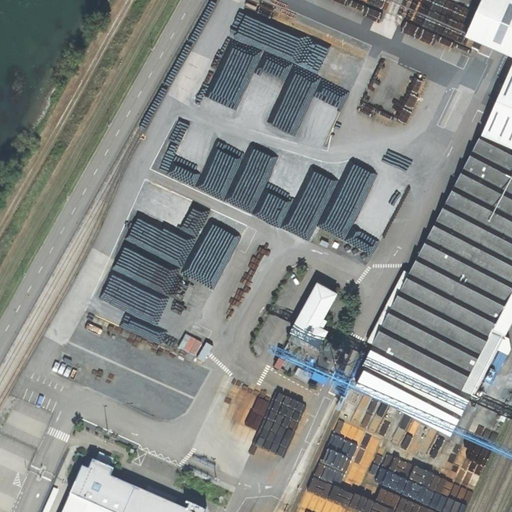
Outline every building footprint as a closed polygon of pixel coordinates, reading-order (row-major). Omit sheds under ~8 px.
[(511,0),(481,0),(466,35),(511,54),(511,0)] [(511,66),(483,134),(481,133),(409,273),(404,270),(367,341),(373,344),(363,364),(366,366),(356,386),(451,435),(472,395),(473,395),(498,348),(500,349),(508,353),(510,350),(509,338),(504,336),(511,321),(511,66)] [(161,275),(147,284),(158,301),(165,296),(169,300),(168,301),(174,311),(180,307),(176,302),(190,293),(182,281),(176,285),(170,276),(165,279),(161,275)] [(337,293),(318,283),(291,331),(319,346),(327,331),(323,328),(327,321),(323,318),(337,293)] [(492,385),(508,353),(500,349),(484,381),(492,385)] [(293,362),(291,357),(283,352),(275,365),(287,372),(293,362)] [(299,369),(295,375),(307,382),(310,375),(299,369)] [(82,467),(69,495),(107,511),(205,511),(189,505),(186,511),(110,477),(113,470),(92,461),(88,470),(82,467)] [(107,511),(69,495),(62,511),(107,511)]
